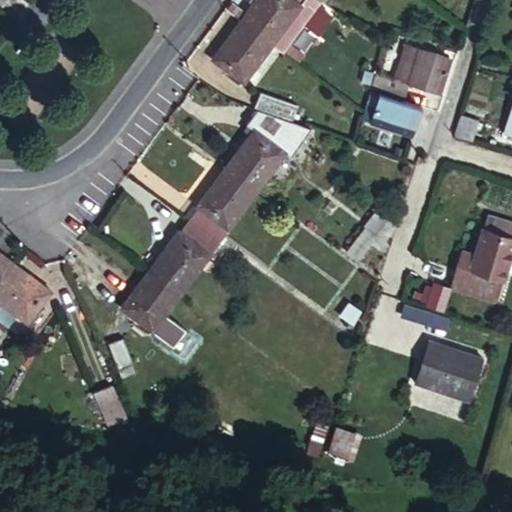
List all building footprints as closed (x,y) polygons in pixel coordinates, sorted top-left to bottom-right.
[(318,0),(251,0),(237,19),(269,43),(281,52),(318,0)] [(269,43),(237,19),(210,58),(241,81),(269,43)] [(394,75),(376,70),(371,84),(401,94),(406,80),(436,89),(446,54),(404,41),(394,75)] [(268,92),(263,107),(299,120),(304,104),(268,92)] [(405,137),(415,106),(374,92),(365,124),(405,137)] [(242,129),(243,130),(253,115),(288,142),(281,152),(287,156),(308,127),(254,109),(244,123),(246,124),(242,129)] [(248,133),(223,167),(254,189),(281,152),(288,142),(253,115),(243,130),(248,133)] [(459,115),(454,130),(469,135),(474,120),(459,115)] [(254,189),(223,167),(198,200),(195,206),(196,208),(187,220),(216,241),(254,189)] [(195,199),(182,216),(187,220),(196,208),(195,206),(198,200),(195,199)] [(461,245),(450,282),(494,295),(511,238),(511,232),(511,233),(511,230),(511,217),(487,210),(475,250),(461,245)] [(373,236),(368,242),(379,250),(384,244),(382,243),(391,230),(372,216),(362,228),(364,230),(373,236)] [(175,232),(147,270),(178,293),(216,241),(187,220),(178,233),(175,232)] [(355,260),(368,242),(373,236),(364,230),(346,254),(355,260)] [(0,273),(9,261),(0,254),(0,273)] [(47,289),(9,261),(0,273),(0,304),(23,322),(47,289)] [(178,293),(147,270),(119,307),(150,330),(178,293)] [(346,304),(337,317),(349,326),(358,313),(346,304)] [(105,342),(116,367),(131,361),(119,336),(105,342)] [(487,351),(465,346),(464,349),(444,344),(444,342),(430,339),(421,381),(477,394),(487,351)] [(131,361),(116,367),(120,376),(134,369),(131,361)] [(92,385),(95,391),(107,386),(104,379),(92,385)] [(107,386),(95,391),(93,392),(106,425),(125,417),(110,384),(107,386)] [(314,423),(310,434),(319,437),(323,426),(314,423)] [(319,437),(310,434),(305,454),(313,456),(319,437)] [(337,436),(332,454),(345,458),(351,440),(337,436)]
